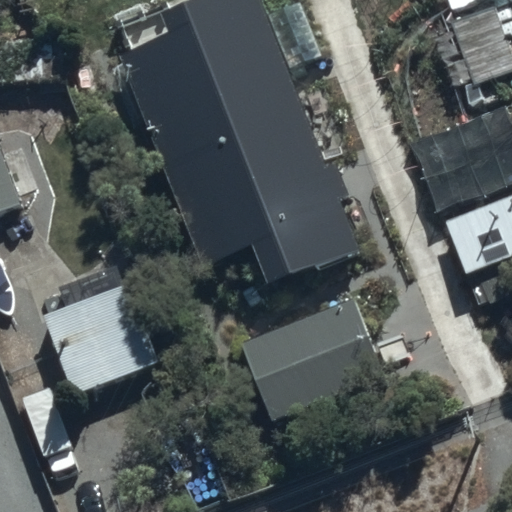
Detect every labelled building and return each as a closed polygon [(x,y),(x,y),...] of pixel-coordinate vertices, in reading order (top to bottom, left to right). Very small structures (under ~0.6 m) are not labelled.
[(363,268),(343,216),(355,211),(341,174),(328,179),(259,0),(167,36),(172,50),(124,68),(207,282),(258,262),(274,302),(363,268)] [(63,19),(0,19),(0,92),(64,91),(63,19)] [(511,62),(496,19),(453,34),(476,99),(511,86),(511,62)] [(0,150),(0,222),(25,212),(0,150)] [(511,229),(466,250),(482,286),(511,272),(511,229)] [(43,324),(45,328),(77,411),(161,378),(122,277),(60,301),(66,315),(43,324)] [(511,309),(495,315),(509,355),(511,353),(511,309)] [(357,311),(244,357),(275,433),(388,387),(357,311)]
